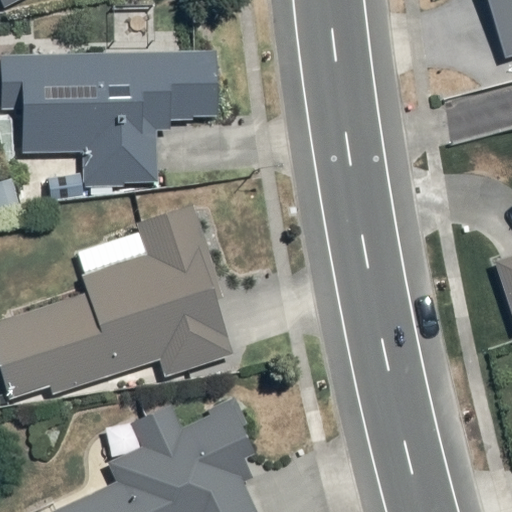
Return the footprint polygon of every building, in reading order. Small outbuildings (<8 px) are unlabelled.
[(511,0),(496,0),(511,52),(511,0)] [(225,119),(223,51),(9,57),(10,103),(31,103),(33,151),(40,152),(95,150),(95,178),(162,176),(160,121),(225,119)] [(0,320),(0,341),(24,406),(164,354),(172,378),(239,350),(219,187),(147,196),(154,254),(89,278),(92,287),(0,320)] [(511,257),(501,261),(511,291),(511,257)] [(62,511),(263,511),(245,462),(257,458),(239,406),(190,423),(189,407),(149,408),(150,448),(119,463),(127,479),(62,511)]
